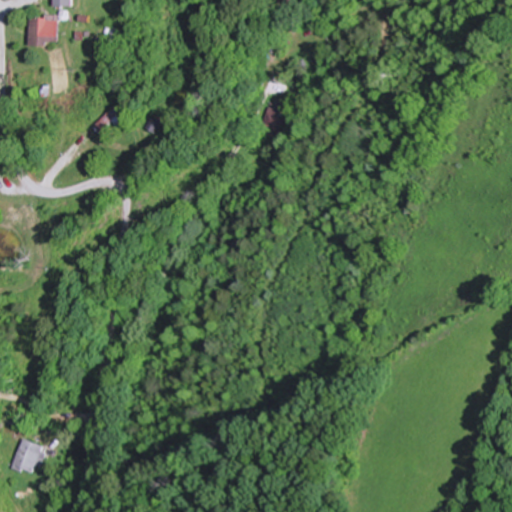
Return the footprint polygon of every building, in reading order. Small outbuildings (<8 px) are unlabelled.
[(33,45),(62,45),(62,17),(33,17),(33,45)] [(268,107),(259,131),(277,138),(292,102),(279,96),(273,109),(268,107)] [(97,125),(103,133),(118,121),(123,127),(132,119),(122,106),(97,125)] [(161,132),(167,122),(158,117),(152,127),(161,132)] [(13,467),(37,477),(50,448),(26,438),(13,467)]
